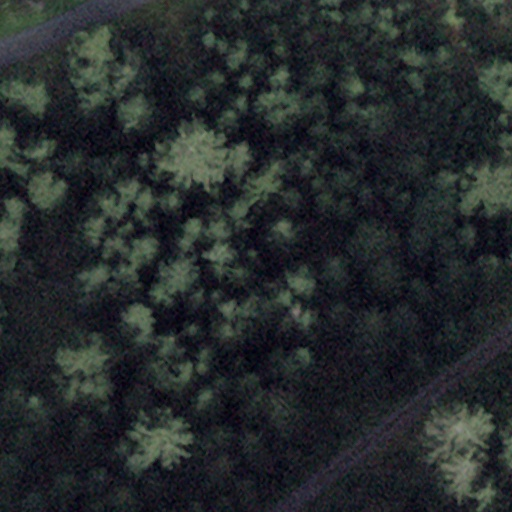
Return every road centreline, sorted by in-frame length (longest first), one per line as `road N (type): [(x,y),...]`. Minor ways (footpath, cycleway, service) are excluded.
road 1 (track): [(308,511),(511,336)]
road 2 (track): [(0,61),(122,0)]
